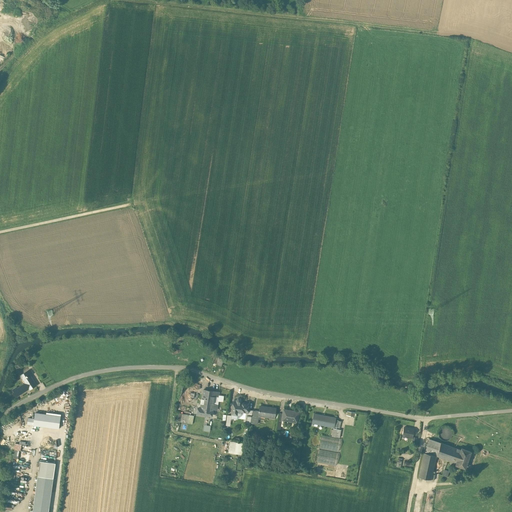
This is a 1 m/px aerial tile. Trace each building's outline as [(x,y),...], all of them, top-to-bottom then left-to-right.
[(30,376),(27,371),(21,375),(26,383),(18,388),(17,387),(13,390),(17,396),(29,389),(29,390),(36,386),(30,376)] [(201,381),(185,377),(183,381),(183,385),(180,395),(179,399),(191,401),(191,398),(193,398),(195,389),(199,389),(201,381)] [(219,392),(203,389),(200,408),(198,408),(197,414),(212,416),(213,409),(217,409),(219,392)] [(241,400),(240,399),(238,399),(237,400),(236,402),(233,402),(231,414),(237,414),(237,410),(247,412),(248,409),(248,404),(241,403),(241,400)] [(275,408),(259,406),(258,411),(258,415),(258,414),(264,415),(264,417),(274,418),(275,408)] [(299,412),(284,409),(283,414),(282,420),(297,423),(299,412)] [(60,416),(35,413),(34,425),(59,429),(60,416)] [(194,416),(178,413),(177,421),(192,424),(194,416)] [(335,418),(330,417),(314,414),(312,423),(333,427),(335,418)] [(399,425),(384,422),(378,452),(393,455),(399,425)] [(414,429),(404,427),(402,436),(412,438),(414,429)] [(449,428),(446,427),(444,427),(441,428),(440,430),(439,432),(439,435),(440,438),(442,439),(444,440),(447,440),(449,439),(451,437),(452,435),(452,432),(451,429),(449,428)] [(340,430),(333,429),(332,437),(339,438),(340,430)] [(340,439),(322,435),(319,448),(338,452),(340,439)] [(430,438),(425,453),(437,456),(441,442),(430,438)] [(246,444),(232,442),(231,447),(238,448),(237,452),(244,453),(246,444)] [(461,449),(441,442),(437,456),(456,463),(461,449)] [(462,448),(461,449),(456,463),(455,465),(465,468),(468,460),(469,460),(469,459),(468,458),(471,451),(462,448)] [(338,453),(319,450),(317,462),(335,466),(338,453)] [(425,453),(424,452),(419,476),(431,479),(432,474),(437,456),(425,453)] [(55,463),(40,461),(38,476),(53,478),(55,463)] [(48,511),(53,478),(38,476),(33,511),(31,510),(30,511),(48,511)] [(422,511),(424,502),(417,501),(416,508),(417,509),(416,511),(417,511),(422,511)]
